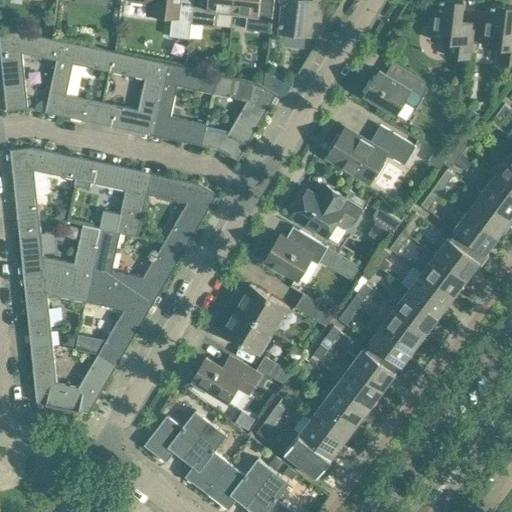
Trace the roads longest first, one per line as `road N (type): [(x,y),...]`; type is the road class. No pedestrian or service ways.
road 1 (residential): [(103,453),(253,194)]
road 2 (residential): [(0,128),(206,166),(253,194)]
road 3 (residential): [(511,317),(372,511)]
road 4 (residential): [(253,194),(370,0)]
road 5 (residential): [(103,453),(8,435),(0,333)]
